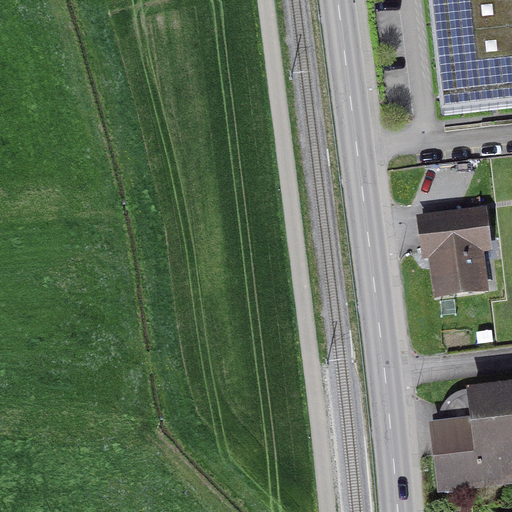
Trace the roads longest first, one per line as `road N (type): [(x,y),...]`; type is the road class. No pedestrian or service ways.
road 1 (unclassified): [(264,0),(326,511)]
road 2 (secondary): [(355,151),(382,377)]
road 3 (unclassified): [(355,151),(511,134)]
road 4 (secondary): [(336,0),(355,151)]
road 5 (secondary): [(382,377),(392,511)]
road 6 (unclassified): [(382,377),(511,364)]
